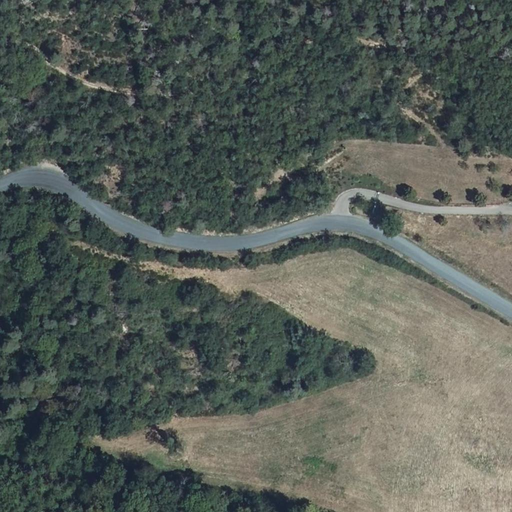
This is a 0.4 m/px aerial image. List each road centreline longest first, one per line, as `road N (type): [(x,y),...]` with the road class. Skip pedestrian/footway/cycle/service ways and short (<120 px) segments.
road 1 (tertiary): [(511,307),(356,221),(327,218),(240,244),(191,240),(114,219),(38,176),(0,188)]
road 2 (track): [(0,43),(17,37),(84,76),(141,93),(231,82),(319,34),(511,56)]
road 3 (unknown): [(335,218),(349,199),(369,195),(511,208)]
